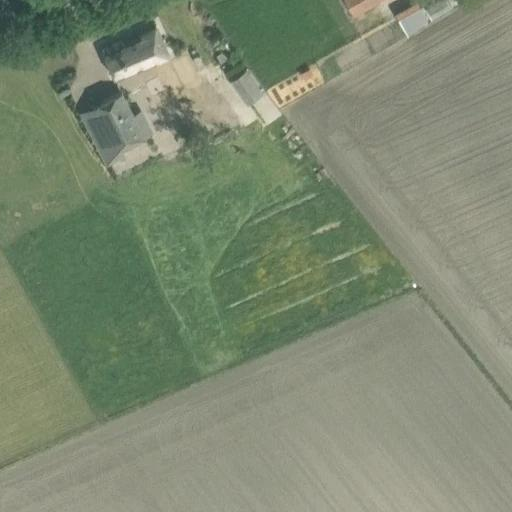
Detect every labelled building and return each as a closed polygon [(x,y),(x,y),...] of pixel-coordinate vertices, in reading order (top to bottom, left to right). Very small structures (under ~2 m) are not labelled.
[(345,0),(354,15),(380,0),(345,0)] [(396,17),(407,35),(429,22),(418,5),(396,17)] [(100,45),(115,79),(170,55),(157,25),(122,40),(121,36),(100,45)] [(223,50),(217,53),(222,61),(227,58),(223,50)] [(230,79),(246,103),(263,91),(247,68),(230,79)] [(80,111),(106,163),(124,154),(120,147),(146,134),(123,89),(80,111)]
